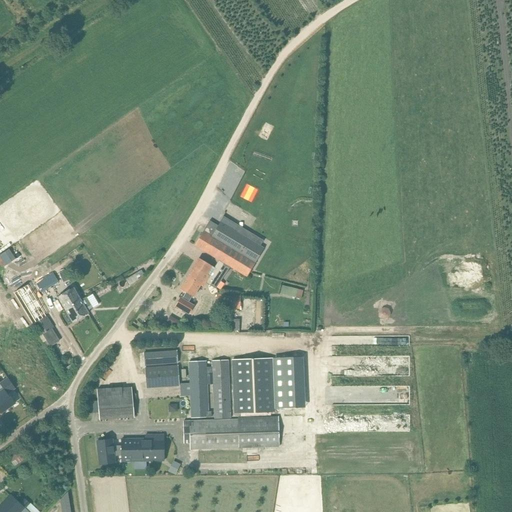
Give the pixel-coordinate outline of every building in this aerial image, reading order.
[(195,246),(219,260),(231,267),(247,277),(264,249),(220,223),(218,227),(209,222),(195,246)] [(199,259),(187,278),(196,283),(200,277),(208,282),(207,283),(216,289),(220,283),(231,267),(219,260),(214,268),(199,259)] [(41,268),(30,274),(35,283),(47,276),(41,268)] [(53,272),(47,276),(35,283),(41,293),(59,282),(53,272)] [(65,272),(59,274),(63,284),(69,281),(65,272)] [(196,283),(187,278),(180,289),(194,298),(201,286),(204,288),(207,283),(208,282),(200,277),(196,283)] [(280,292),(301,298),(304,290),(282,284),(280,292)] [(29,287),(15,295),(33,325),(47,318),(29,287)] [(58,297),(65,310),(80,300),(73,288),(58,297)] [(217,309),(224,309),(240,310),(241,295),(218,294),(217,309)] [(80,300),(65,310),(73,323),(89,314),(86,309),(91,305),(86,297),(80,300)] [(180,309),(168,318),(173,326),(185,317),(180,309)] [(47,318),(33,325),(40,336),(43,335),(54,328),(47,318)] [(231,319),(231,330),(240,330),(240,319),(231,319)] [(50,345),(59,340),(54,330),(45,334),(50,345)] [(457,340),(457,333),(426,332),(426,339),(457,340)] [(144,353),(144,365),(178,363),(177,351),(144,353)] [(303,356),(273,358),(275,408),(305,407),(303,356)] [(275,408),(273,358),(232,359),(234,414),(275,412),(275,408)] [(211,412),(208,411),(207,385),(212,384),(214,418),(230,417),(228,361),(211,362),(212,367),(206,367),(206,362),(188,362),(189,383),(189,396),(190,417),(211,417),(211,412)] [(145,368),(146,388),(179,386),(178,366),(145,368)] [(0,411),(1,413),(15,403),(8,393),(14,388),(8,379),(1,383),(0,382),(0,411)] [(134,418),(132,387),(98,389),(100,420),(134,418)] [(238,417),(238,419),(183,421),(184,444),(190,444),(191,448),(279,445),(278,416),(238,417)] [(421,434),(410,434),(317,434),(318,464),(323,464),(323,469),(332,469),(332,464),(421,464),(421,434)] [(122,439),(122,462),(164,461),(163,435),(146,435),(146,439),(122,439)] [(97,441),(100,465),(115,463),(112,440),(97,441)] [(241,450),(224,451),(200,452),(201,462),(241,461),(241,450)] [(173,462),(168,472),(175,476),(180,465),(173,462)] [(145,474),(145,465),(136,465),(135,474),(145,474)] [(39,511),(30,503),(30,504),(25,499),(20,504),(11,495),(0,506),(0,511),(39,511)]
